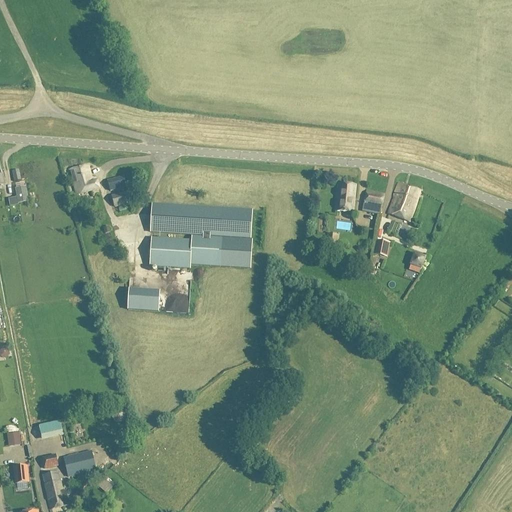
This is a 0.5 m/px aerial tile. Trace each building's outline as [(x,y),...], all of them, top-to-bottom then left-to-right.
[(87,166),(69,171),(76,195),(99,189),(97,181),(92,182),(87,166)] [(20,180),(18,170),(11,171),(13,182),(20,180)] [(126,187),(123,176),(106,181),(109,192),(126,187)] [(336,211),(352,213),(355,185),(339,183),(336,211)] [(388,214),(409,222),(419,192),(397,184),(393,195),(394,196),(388,214)] [(28,202),(26,187),(14,189),(17,204),(28,202)] [(366,190),(361,211),(379,215),(384,194),(366,190)] [(130,191),(111,196),(114,207),(133,202),(130,191)] [(152,204),(150,232),(202,235),(202,238),(210,238),(210,236),(220,237),(250,238),(252,211),(222,209),(152,204)] [(325,248),(336,250),(338,235),(327,234),(325,248)] [(151,238),(150,266),(190,269),(190,265),(193,265),(220,266),(250,268),(252,241),(222,239),(210,238),(202,238),(191,237),(191,241),(187,241),(151,238)] [(390,243),(375,240),(372,255),(387,258),(390,243)] [(418,246),(410,264),(422,269),(430,251),(418,246)] [(198,267),(196,295),(246,298),(248,271),(198,267)] [(129,290),(128,310),(159,312),(161,292),(129,290)] [(345,345),(328,367),(342,378),(360,356),(349,348),(357,338),(343,326),(338,333),(344,338),(341,342),(345,345)] [(386,372),(376,386),(390,396),(400,381),(386,372)] [(319,391),(312,400),(327,412),(335,402),(325,395),(329,390),(317,381),(313,386),(319,391)] [(370,391),(357,410),(371,420),(385,401),(370,391)] [(306,395),(298,405),(304,410),(319,422),(327,412),(312,400),(306,395)] [(297,419),(293,425),(301,431),(306,425),(312,431),(319,422),(304,410),(297,419)] [(62,437),(58,422),(39,427),(42,442),(62,437)] [(289,431),(282,441),(298,451),(305,441),(289,431)] [(7,435),(8,445),(20,443),(19,433),(7,435)] [(282,441),(276,451),(292,462),(298,451),(282,441)] [(327,447),(316,468),(331,477),(343,456),(327,447)] [(91,451),(63,458),(67,478),(95,471),(91,451)] [(244,451),(238,459),(256,471),(262,463),(244,451)] [(276,451),(269,461),(285,472),(292,462),(276,451)] [(44,470),(58,467),(55,455),(41,458),(44,470)] [(14,468),(15,484),(27,482),(26,466),(14,468)] [(239,466),(234,474),(252,487),(257,478),(239,466)] [(57,472),(42,476),(50,510),(68,505),(65,491),(61,491),(57,472)] [(113,486),(104,479),(97,486),(106,494),(113,486)] [(499,496),(491,510),(493,511),(511,511),(511,495),(505,491),(501,497),(499,496)] [(21,511),(20,503),(13,505),(14,511),(21,511)]
